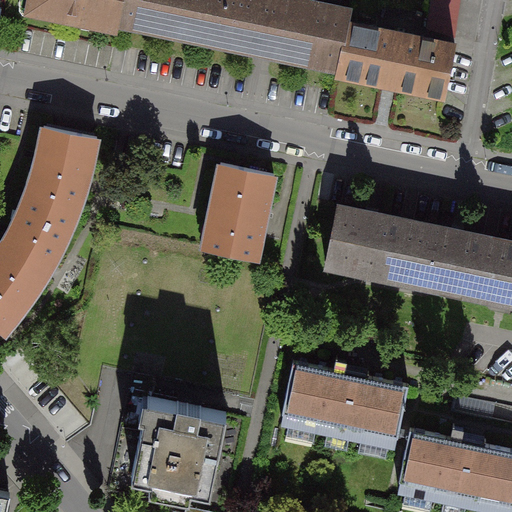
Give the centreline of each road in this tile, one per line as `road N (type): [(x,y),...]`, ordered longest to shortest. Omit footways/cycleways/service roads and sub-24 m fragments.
road 1 (residential): [(0,76),(511,182)]
road 2 (residential): [(79,511),(0,420)]
